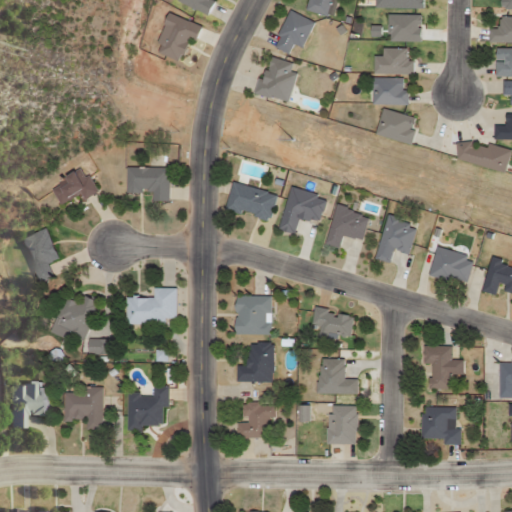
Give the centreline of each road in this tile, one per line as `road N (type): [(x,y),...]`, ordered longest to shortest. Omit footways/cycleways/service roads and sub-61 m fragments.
road 1 (residential): [(207,511),(203,143),(224,57),(254,0)]
road 2 (residential): [(0,471),(391,479),(511,468)]
road 3 (residential): [(116,247),(204,250),(511,329)]
road 4 (residential): [(390,299),(391,479)]
